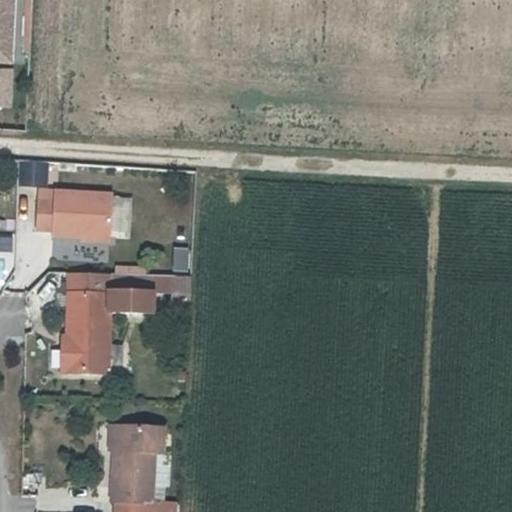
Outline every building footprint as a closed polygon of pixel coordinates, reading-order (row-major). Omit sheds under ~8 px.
[(10,0),(0,0),(0,61),(10,62),(10,0)] [(0,65),(0,107),(10,108),(12,66),(0,65)] [(59,219),(60,224),(117,225),(118,193),(61,191),(60,203),(41,202),(40,219),(59,219)] [(23,195),(22,214),(35,214),(36,196),(23,195)] [(35,214),(22,214),(22,231),(34,232),(35,214)] [(189,273),(189,248),(171,247),(170,272),(189,273)] [(196,297),(197,279),(177,279),(176,291),(182,297),(196,297)] [(114,297),(74,296),(72,336),(71,350),(64,349),(62,376),(111,377),(113,316),(144,317),(145,297),(114,296),(114,297)] [(156,297),(145,297),(144,317),(155,316),(156,297)] [(119,454),(121,427),(112,427),(111,454),(115,453),(119,454)] [(163,428),(121,427),(119,454),(115,453),(114,504),(119,504),(153,504),(154,455),(163,455),(163,428)]
